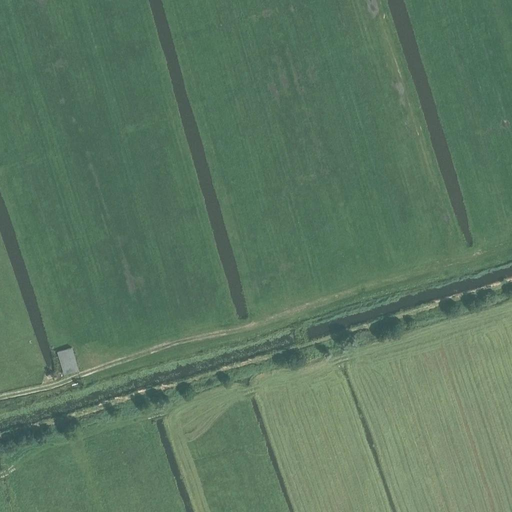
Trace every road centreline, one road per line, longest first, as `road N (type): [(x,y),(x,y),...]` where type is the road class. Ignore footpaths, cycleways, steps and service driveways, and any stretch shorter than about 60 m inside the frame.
road 1 (track): [(0,398),(294,314)]
road 2 (track): [(294,314),(309,368),(511,309)]
road 3 (track): [(511,249),(294,314)]
